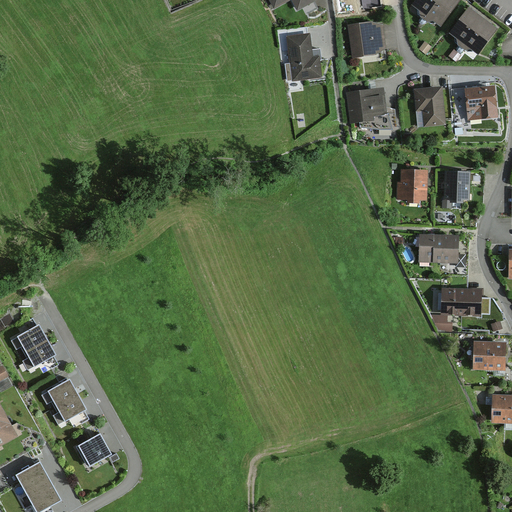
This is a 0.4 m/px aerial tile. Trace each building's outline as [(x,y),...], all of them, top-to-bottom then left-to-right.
[(312,0),(268,0),(274,8),(288,1),(294,11),(312,1),(312,0)] [(436,0),(412,0),(408,5),(424,17),(436,0)] [(459,3),(454,0),(436,0),(424,17),(439,28),(459,3)] [(461,45),(480,18),(464,6),(444,33),(461,45)] [(477,57),(497,29),(480,18),(461,45),(477,57)] [(373,23),(345,26),(348,59),(376,56),(373,23)] [(306,36),(284,38),(289,85),(318,82),(315,60),(308,61),(306,36)] [(439,89),(412,91),(414,113),(420,112),(421,126),(441,124),(439,89)] [(491,89),(462,92),(464,123),(494,120),(491,89)] [(379,90),(346,94),(349,122),(383,118),(379,90)] [(424,174),(399,173),(398,203),(423,204),(424,174)] [(465,174),(442,174),(442,204),(465,204),(465,174)] [(452,238),(416,238),(416,262),(452,262),(452,238)] [(477,293),(439,292),(439,316),(476,318),(477,293)] [(500,321),(491,324),(493,332),(503,329),(500,321)] [(21,356),(48,341),(40,326),(12,340),(21,356)] [(29,371),(56,357),(48,341),(21,356),(29,371)] [(502,346),(473,345),(472,370),(502,371),(502,346)] [(3,367),(0,368),(0,382),(8,378),(3,367)] [(51,411),(78,395),(70,380),(42,395),(51,411)] [(59,426),(87,410),(78,395),(51,411),(59,426)] [(511,397),(493,397),(491,422),(511,422),(511,397)] [(0,406),(0,445),(17,436),(0,406)] [(112,455),(100,434),(77,448),(88,469),(112,455)] [(40,463),(16,476),(36,511),(42,511),(62,502),(40,463)]
